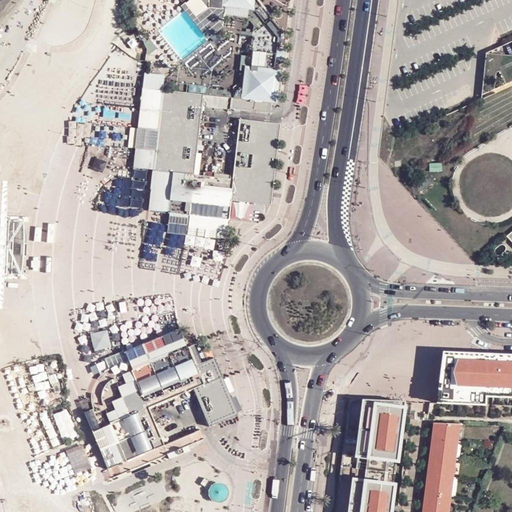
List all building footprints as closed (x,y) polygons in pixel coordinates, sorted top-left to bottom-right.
[(221,0),(221,7),(253,10),(254,0),(221,0)] [(279,71),(244,67),(240,100),(276,103),(279,71)] [(202,96),(141,89),(133,170),(152,172),(139,267),(185,280),(221,286),(251,235),(271,204),(279,124),(237,120),(231,177),(194,173),(202,96)] [(99,375),(95,382),(91,391),(90,399),(92,408),(83,412),(108,479),(214,435),(239,424),(201,341),(186,347),(178,329),(105,359),(109,369),(99,375)] [(466,355),(442,354),(436,404),(479,406),(485,406),(511,407),(511,356),(493,356),(492,359),(486,359),(486,356),(466,355)] [(363,401),(348,400),(334,511),(389,511),(391,505),(393,487),(396,462),(399,439),(400,432),(402,415),(410,415),(411,403),(363,401)] [(457,425),(434,424),(432,435),(435,435),(435,440),(455,442),(457,425)] [(455,442),(435,440),(434,444),(431,444),(429,458),(453,461),(455,442)] [(429,458),(428,472),(431,472),(430,477),(450,479),(453,461),(429,458)] [(430,481),(427,480),(425,494),(448,498),(450,479),(430,477),(430,481)] [(213,489),(216,496),(225,491),(222,485),(213,489)] [(425,494),(423,509),(426,509),(425,511),(446,511),(448,498),(425,494)]
